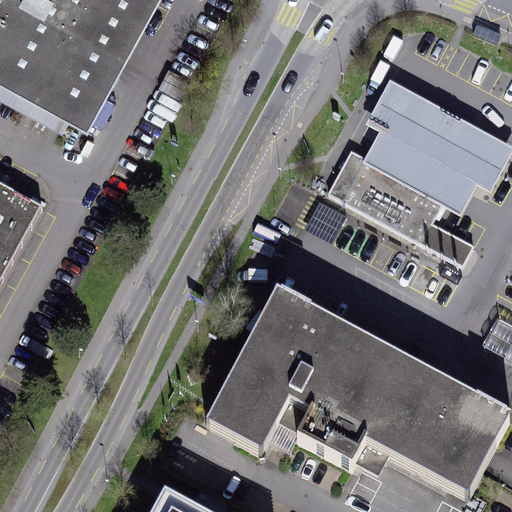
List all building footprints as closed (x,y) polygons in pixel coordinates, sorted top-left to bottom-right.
[(0,0),(0,82),(87,130),(158,0),(0,0)] [(511,149),(391,83),(368,125),(381,132),(369,154),(366,161),(364,164),(440,205),(461,217),(478,187),(491,194),(511,155),(511,149)] [(350,152),(327,195),(465,269),(476,248),(430,223),(440,205),(364,164),(366,161),(350,152)] [(0,177),(0,292),(49,204),(40,200),(0,177)] [(343,218),(319,205),(305,231),(329,243),(343,218)] [(463,511),(511,424),(511,415),(269,282),(201,404),(397,511),(463,511)] [(511,327),(498,320),(483,347),(511,363),(511,327)] [(214,511),(168,489),(156,511),(214,511)]
